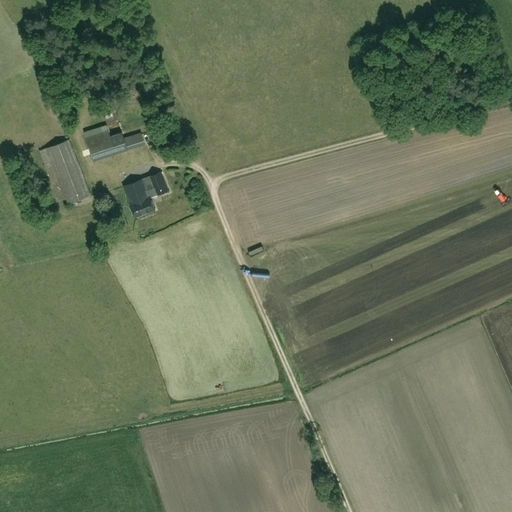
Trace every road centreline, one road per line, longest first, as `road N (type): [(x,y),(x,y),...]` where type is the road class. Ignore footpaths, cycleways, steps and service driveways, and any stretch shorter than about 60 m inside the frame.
road 1 (track): [(349,511),(209,182)]
road 2 (track): [(209,182),(480,106)]
